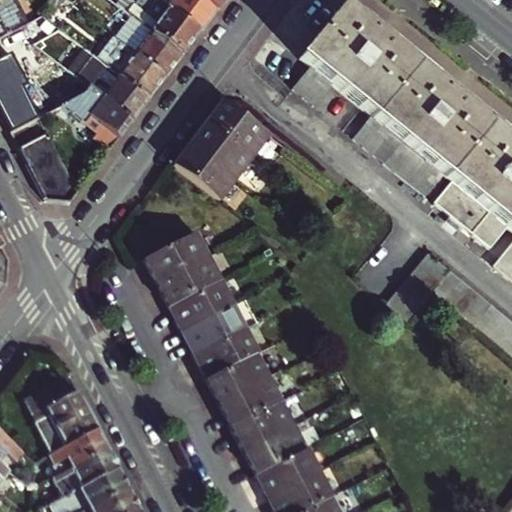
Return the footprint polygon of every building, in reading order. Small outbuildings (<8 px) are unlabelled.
[(0,0),(0,39),(19,31),(1,0),(0,0)] [(199,33),(168,9),(155,0),(140,0),(136,6),(159,24),(152,33),(181,55),(199,33)] [(200,0),(175,0),(168,9),(199,33),(215,11),(200,0)] [(200,0),(215,11),(223,0),(200,0)] [(511,149),(354,20),(351,24),(337,13),(301,58),(312,67),(293,89),(315,107),(334,85),(372,116),(353,139),(425,197),(442,175),(450,182),(433,204),(468,233),(486,211),(506,227),(511,232),(511,242),(492,267),(511,282),(511,149)] [(43,19),(19,31),(25,42),(55,28),(43,19)] [(165,76),(181,55),(152,33),(136,20),(119,42),(165,76)] [(102,64),(148,99),(165,76),(119,42),(102,64)] [(131,122),(148,99),(102,64),(84,49),(68,71),(86,85),(131,122)] [(70,116),(112,147),(131,122),(86,85),(81,93),(77,90),(36,116),(44,132),(70,116)] [(206,123),(252,157),(268,135),(223,100),(206,123)] [(36,116),(9,134),(18,150),(44,132),(36,116)] [(235,179),(252,157),(206,123),(189,145),(235,179)] [(44,132),(18,150),(46,202),(69,204),(76,195),(44,132)] [(173,165),(193,181),(219,200),(235,179),(189,145),(173,165)] [(486,211),(468,233),(488,249),(506,227),(486,211)] [(193,235),(165,249),(142,260),(154,284),(205,258),(193,235)] [(511,324),(428,254),(385,305),(407,323),(431,294),(511,361),(511,324)] [(154,284),(166,308),(184,298),(217,281),(205,258),(154,284)] [(179,333),(230,306),(217,281),(184,298),(166,308),(179,333)] [(179,333),(192,357),(244,331),(232,310),(230,306),(179,333)] [(192,357),(204,381),(256,354),(244,331),(192,357)] [(204,381),(217,404),(268,378),(256,354),(204,381)] [(230,429),(281,403),(268,378),(217,404),(230,429)] [(53,455),(97,431),(70,379),(24,402),(53,455)] [(242,453),(293,426),(281,403),(230,429),(242,453)] [(242,453),(255,477),(306,450),(293,426),(242,453)] [(59,476),(107,451),(97,431),(53,455),(48,457),(59,476)] [(23,455),(0,437),(0,465),(10,473),(23,455)] [(306,450),(255,477),(267,501),(318,474),(306,450)] [(53,479),(63,499),(117,470),(107,451),(59,476),(53,479)] [(0,486),(10,473),(0,465),(0,486)] [(117,470),(63,499),(61,500),(66,511),(70,509),(71,511),(86,511),(128,491),(117,470)] [(272,511),(306,511),(331,499),(318,474),(267,501),(272,511)] [(138,511),(128,491),(86,511),(138,511)] [(338,511),(331,499),(306,511),(338,511)]
